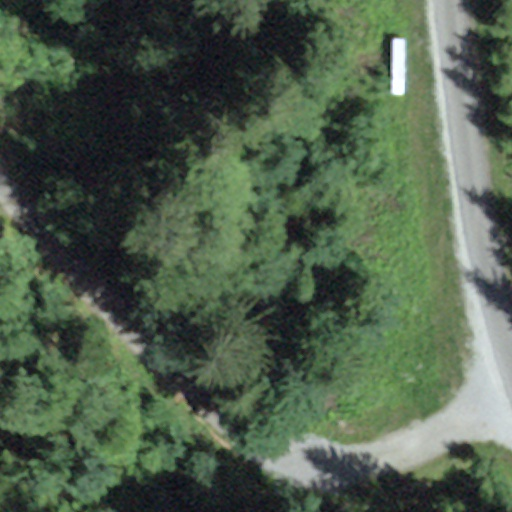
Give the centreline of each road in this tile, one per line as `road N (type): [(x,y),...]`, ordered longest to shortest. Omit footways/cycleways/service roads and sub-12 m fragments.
road 1 (track): [(0,184),(157,353),(270,448),(331,460),(426,444),(503,385)]
road 2 (unclassified): [(451,0),(483,297),(511,398)]
